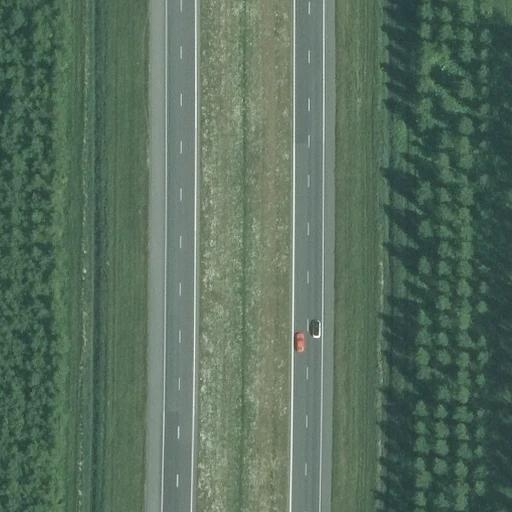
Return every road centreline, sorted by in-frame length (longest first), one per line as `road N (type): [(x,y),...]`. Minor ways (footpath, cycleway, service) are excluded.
road 1 (motorway): [(181,0),(173,511)]
road 2 (motorway): [(300,511),(307,0)]
